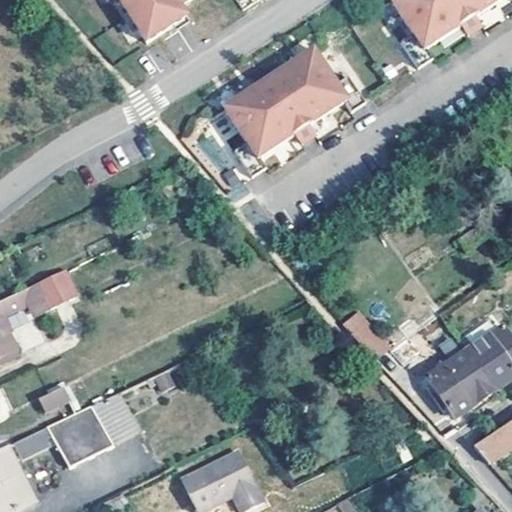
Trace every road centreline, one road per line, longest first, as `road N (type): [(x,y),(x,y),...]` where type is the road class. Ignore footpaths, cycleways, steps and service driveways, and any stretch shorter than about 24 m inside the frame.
road 1 (residential): [(0,196),(309,0)]
road 2 (residential): [(511,43),(267,206)]
